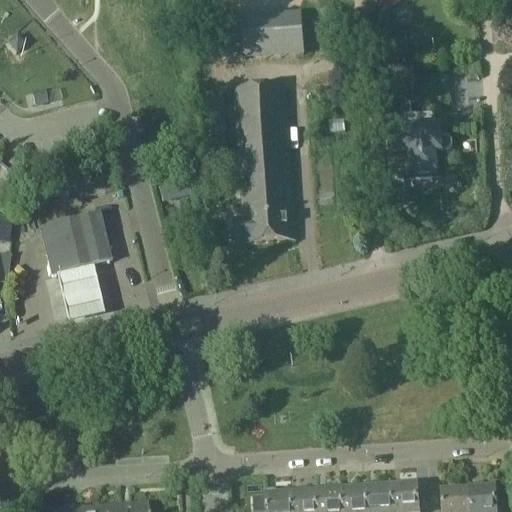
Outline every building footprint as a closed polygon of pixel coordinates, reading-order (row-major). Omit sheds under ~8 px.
[(373,0),(380,12),(399,2),(398,0),(373,0)] [(295,11),(233,14),(235,57),(297,55),(295,11)] [(322,48),(341,47),(340,14),(320,15),(322,48)] [(413,70),(376,72),(378,100),(415,98),(413,70)] [(315,97),(344,95),(343,82),(314,84),(315,97)] [(245,245),(294,242),(285,89),(235,92),(243,220),(233,221),(235,244),(244,244),(245,245)] [(224,97),(201,98),(205,164),(228,162),(224,97)] [(439,127),(439,113),(406,114),(407,135),(389,136),(390,162),(407,162),(407,183),(439,182),(438,159),(444,159),(443,127),(439,127)] [(97,218),(40,232),(51,279),(108,266),(97,218)] [(94,265),(58,273),(69,322),(106,313),(94,265)] [(391,489),(392,511),(418,511),(416,487),(391,489)] [(367,511),(392,511),(391,489),(366,491),(367,511)] [(467,492),(468,511),(495,511),(494,490),(467,492)] [(367,511),(366,491),(341,493),(342,511),(367,511)] [(441,511),(468,511),(467,492),(440,494),(441,511)] [(342,511),(341,493),(315,495),(316,511),(342,511)] [(291,511),(316,511),(315,495),(291,497),(291,511)] [(291,511),(291,497),(275,498),(275,496),(265,496),(265,499),(253,500),(254,511),(291,511)]
